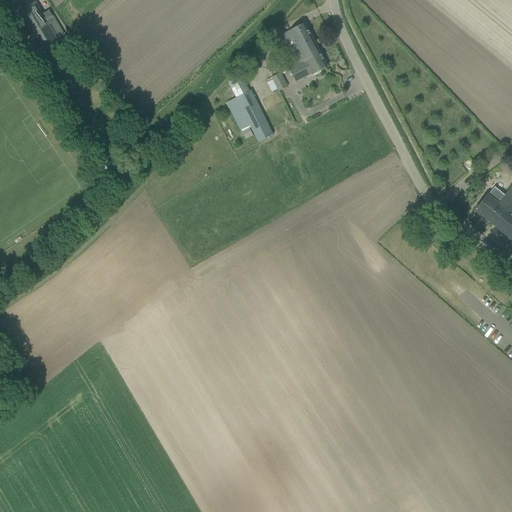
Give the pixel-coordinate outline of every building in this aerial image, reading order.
[(35,3),(19,12),(42,51),(65,38),(49,11),(42,15),(35,3)] [(298,64),(320,53),(304,23),(289,31),(295,43),(288,46),(298,64)] [(320,54),(320,53),(298,64),(288,69),(295,83),(312,74),(312,75),(327,68),(320,54)] [(248,63),(254,72),(260,69),(255,59),(248,63)] [(281,73),(271,78),(272,80),(276,87),(285,82),(281,74),(281,73)] [(251,91),(250,91),(243,79),(230,86),(236,98),(227,103),(241,131),(250,126),(259,143),(273,136),(251,91)] [(253,136),(249,128),(243,131),(247,139),(253,136)] [(110,161),(100,167),(112,183),(121,177),(110,161)] [(511,187),(503,199),(494,191),(489,196),(487,195),(475,210),(475,211),(511,240),(511,187)]
